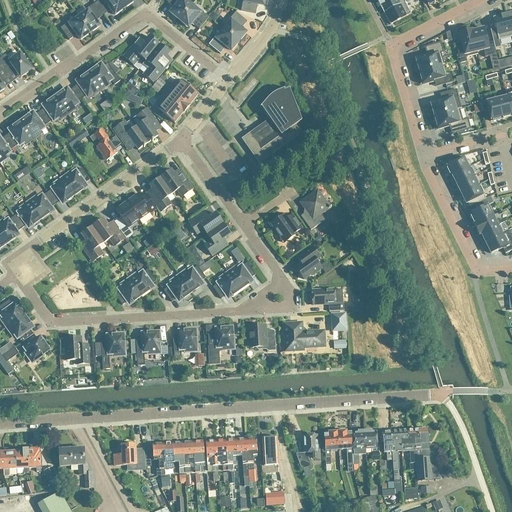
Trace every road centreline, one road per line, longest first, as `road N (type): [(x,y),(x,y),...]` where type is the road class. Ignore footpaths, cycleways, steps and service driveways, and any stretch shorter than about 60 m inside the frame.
road 1 (residential): [(479,477),(441,392),(0,423)]
road 2 (residential): [(18,272),(48,321),(264,305),(278,273),(180,142)]
road 3 (residential): [(0,110),(142,15),(227,81)]
road 4 (residential): [(423,155),(390,45),(480,0)]
road 5 (residential): [(18,272),(30,249),(180,142)]
road 6 (residential): [(511,269),(475,269),(423,155)]
road 7 (residential): [(423,155),(502,132),(511,170)]
